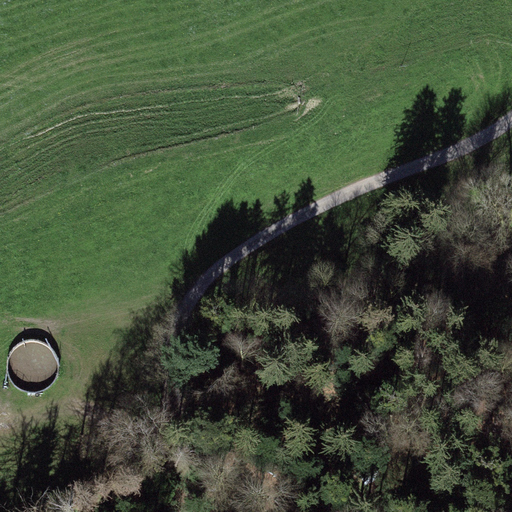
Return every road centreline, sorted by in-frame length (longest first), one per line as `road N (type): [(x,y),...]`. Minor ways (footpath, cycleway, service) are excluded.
road 1 (track): [(173,378),(192,288),(297,212),(511,113)]
road 2 (track): [(26,511),(173,378)]
road 3 (track): [(173,378),(199,511)]
